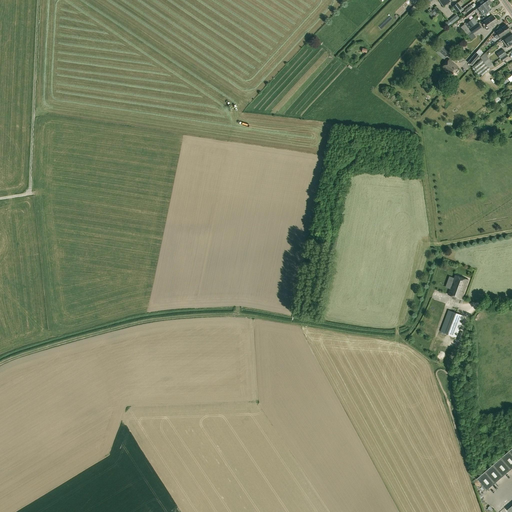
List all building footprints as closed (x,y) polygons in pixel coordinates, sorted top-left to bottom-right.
[(478,13),(479,12),(488,5),(491,3),(489,0),(488,0),(479,6),(479,7),(476,9),(474,10),(473,8),(464,15),(467,19),(475,12),(476,11),(478,13)] [(457,12),(462,9),(462,8),(458,3),(453,7),(457,12)] [(464,15),(473,8),(471,5),(464,11),(465,11),(462,13),(464,15)] [(479,12),(482,16),(484,14),(485,14),(491,10),(488,5),(479,12)] [(437,14),(437,13),(439,11),(435,7),(428,13),(433,18),(437,14)] [(456,15),(449,21),(452,25),(453,25),(460,19),(456,15)] [(483,21),(482,23),(484,26),(484,28),(485,30),(487,30),(489,29),(494,25),(494,24),(497,22),(492,15),(483,21)] [(469,29),(474,25),(471,20),(466,23),(469,29)] [(474,25),(469,29),(472,33),(473,34),(482,28),(478,22),(474,25)] [(464,24),(460,27),(467,34),(470,31),(464,24)] [(495,36),(496,39),(500,37),(510,30),(506,25),(496,32),(498,34),(495,36)] [(511,33),(502,40),(507,48),(511,44),(511,33)] [(442,46),(438,51),(445,57),(449,53),(442,46)] [(500,58),(501,57),(504,56),(506,54),(503,49),(499,51),(496,53),(500,58)] [(472,66),(480,56),(478,54),(476,53),(468,62),(472,66)] [(482,60),(489,69),(494,66),(492,64),(493,63),(484,53),(479,57),(482,60)] [(449,58),(442,67),(451,75),(458,66),(449,58)] [(490,69),(489,69),(482,60),(472,68),(480,78),(490,69)] [(469,280),(455,275),(448,294),(462,299),(469,280)] [(457,338),(465,316),(448,310),(440,332),(457,338)] [(511,469),(511,467),(511,454),(509,451),(501,458),(503,460),(511,469)] [(503,460),(501,458),(493,464),(503,476),(511,469),(503,460)] [(493,464),(485,471),(495,483),(503,476),(493,464)] [(495,483),(485,471),(477,478),(485,488),(486,490),(495,483)]
